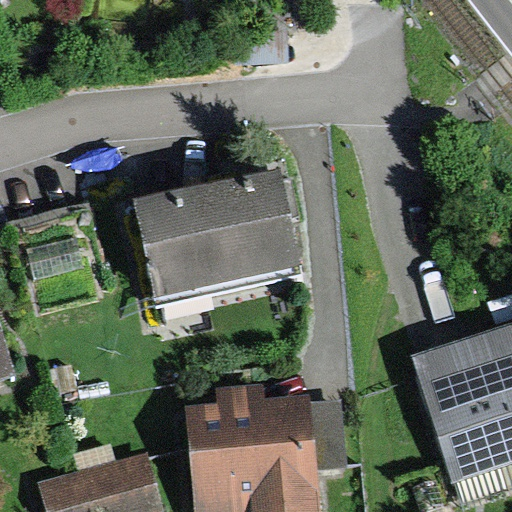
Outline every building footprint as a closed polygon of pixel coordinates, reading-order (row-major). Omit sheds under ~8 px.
[(284,165),(134,201),(157,298),(307,263),(284,165)] [(0,322),(0,382),(18,377),(0,322)] [(511,324),(413,358),(454,482),(511,462),(511,324)] [(311,395),(268,398),(267,382),(218,385),(219,404),(184,407),(192,511),(319,511),(317,470),(311,403),(311,395)] [(342,400),(311,403),(317,470),(348,467),(342,400)] [(162,511),(146,452),(41,481),(49,511),(162,511)]
